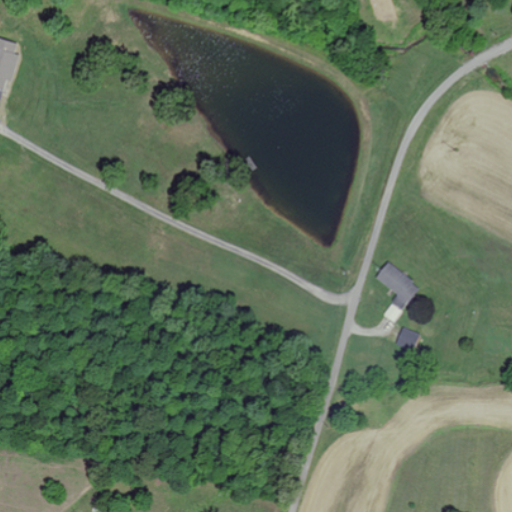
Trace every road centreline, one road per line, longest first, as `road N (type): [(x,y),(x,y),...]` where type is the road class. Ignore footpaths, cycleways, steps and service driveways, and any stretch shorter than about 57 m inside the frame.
road 1 (residential): [(511,45),(451,83),(409,140),(295,511)]
road 2 (residential): [(349,325),(192,278),(0,145)]
